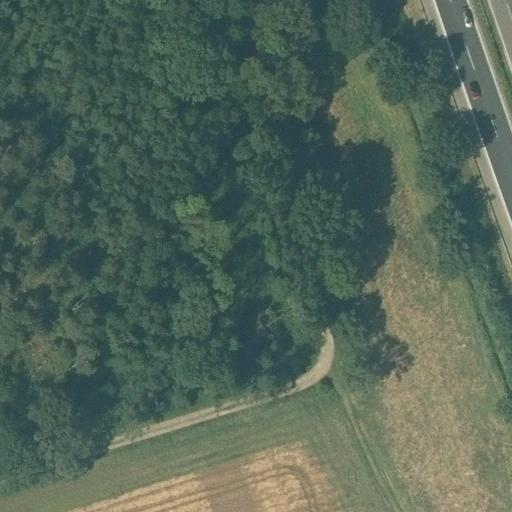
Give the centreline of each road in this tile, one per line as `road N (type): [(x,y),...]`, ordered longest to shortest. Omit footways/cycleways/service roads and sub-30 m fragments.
road 1 (track): [(332,379),(242,0)]
road 2 (track): [(332,379),(0,481)]
road 3 (motorway): [(452,0),(511,165)]
